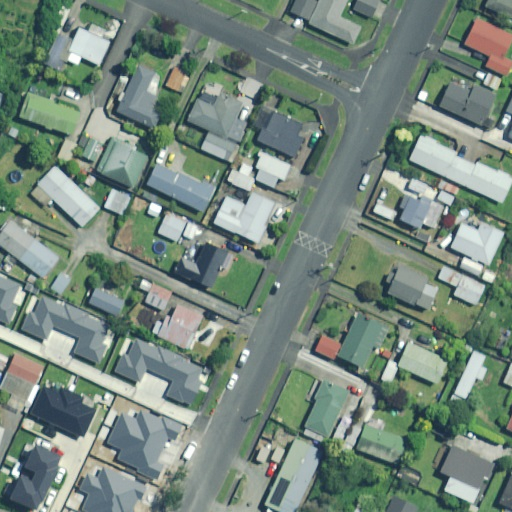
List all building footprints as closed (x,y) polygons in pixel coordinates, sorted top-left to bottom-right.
[(54,34),(57,36),(44,64),(60,71),(65,59),(78,65),(81,57),(100,66),(109,45),(119,23),(69,0),(54,34)] [(319,0),(308,24),(353,44),(360,27),(339,17),(347,0),(319,0)] [(359,0),(354,10),(380,22),(384,13),(377,9),(381,1),(379,0),(359,0)] [(511,0),(489,0),(486,8),(511,19),(511,0)] [(511,40),(511,35),(476,18),(463,43),(491,56),(486,66),(506,76),(511,64),(511,61),(503,58),(511,40)] [(111,98),(121,102),(117,112),(154,129),(167,100),(156,95),(164,77),(138,65),(132,79),(122,74),(111,98)] [(181,85),(184,87),(189,78),(185,76),(187,73),(175,67),(166,86),(177,91),(181,85)] [(502,79),(488,73),(483,83),(497,90),(502,79)] [(438,106),(490,129),(504,98),(475,85),(472,93),(448,82),(438,106)] [(243,103),(204,86),(189,122),(210,131),(201,149),(223,159),(227,151),(233,154),(238,143),(227,138),(243,103)] [(0,116),(10,96),(0,91),(0,116)] [(80,112),(27,93),(19,117),(72,136),(80,112)] [(304,125),(265,107),(256,126),(263,129),(257,140),(294,157),(303,137),(299,136),(304,125)] [(84,108),(78,121),(86,125),(93,112),(84,108)] [(103,142),(90,136),(82,156),(95,162),(103,142)] [(456,153),(420,136),(409,160),(502,203),(511,181),(511,178),(477,162),(475,165),(455,156),(456,153)] [(131,146),(114,138),(98,172),(132,188),(148,154),(131,146)] [(291,165),(259,150),(251,165),(260,169),(256,179),(273,187),(278,177),(284,180),(291,165)] [(252,167),(243,163),(240,170),(233,167),(226,183),(250,193),(256,180),(248,176),(252,167)] [(180,174),(157,164),(147,186),(203,211),(214,187),(181,172),(180,174)] [(100,209),(53,166),(29,192),(46,207),(53,199),(83,227),(100,209)] [(422,194),(424,195),(428,186),(412,179),(408,188),(409,188),(400,209),(404,211),(399,221),(420,231),(422,225),(433,230),(443,207),(433,202),(421,197),(422,194)] [(441,180),(438,187),(457,196),(461,189),(441,180)] [(131,197),(113,189),(105,207),(123,215),(131,197)] [(454,197),(440,192),(437,200),(451,205),(454,197)] [(225,196),(214,224),(259,243),(276,203),(252,193),(247,205),(225,196)] [(378,203),(374,211),(391,220),(396,212),(378,203)] [(292,211),(277,204),(270,222),(284,228),(292,211)] [(168,213),(158,233),(176,242),(186,222),(168,213)] [(511,218),(511,216),(499,223),(504,232),(511,227),(511,218)] [(0,245),(19,261),(37,239),(10,218),(0,230),(0,245)] [(462,224),(451,248),(473,257),(472,259),(477,262),(478,260),(489,265),(503,234),(475,221),(472,228),(462,224)] [(37,239),(20,262),(42,279),(59,257),(37,239)] [(227,252),(206,243),(197,265),(181,258),(174,273),(212,289),(227,252)] [(483,266),(465,258),(461,268),(478,276),(483,266)] [(392,284),(388,293),(416,306),(416,305),(429,311),(439,290),(426,284),(428,280),(396,265),(388,282),(392,284)] [(444,267),(439,278),(458,287),(454,295),(476,306),(485,287),(444,267)] [(71,279),(61,273),(51,289),(61,295),(71,279)] [(172,292),(161,287),(158,294),(150,291),(145,302),(164,310),(172,292)] [(125,301),(97,288),(89,303),(118,317),(125,301)] [(158,319),(152,332),(188,350),(204,317),(174,302),(164,322),(158,319)] [(466,321),(459,312),(451,318),(459,327),(466,321)] [(363,368),(373,347),(377,349),(375,354),(388,360),(391,352),(381,348),(389,331),(382,328),(383,325),(358,314),(355,313),(350,326),(346,324),(343,331),(350,333),(344,346),(323,336),(316,351),(335,360),(337,356),(363,368)] [(100,352),(74,340),(67,357),(92,368),(100,352)] [(448,361),(409,343),(398,366),(437,384),(448,361)] [(181,370),(140,351),(123,389),(152,403),(163,379),(175,384),(181,370)] [(450,403),(466,410),(470,401),(467,400),(477,378),(482,380),(487,370),(481,367),(485,357),(474,352),(450,403)] [(43,366),(14,354),(0,389),(32,403),(35,395),(32,393),(43,366)] [(398,365),(389,361),(381,380),(390,384),(398,365)] [(511,363),(503,382),(511,386),(511,363)] [(101,391),(47,367),(35,393),(90,416),(101,391)] [(349,392),(324,382),(304,434),(322,442),(325,436),(331,439),(349,392)] [(144,411),(121,402),(113,421),(136,430),(144,411)] [(100,424),(82,416),(74,435),(92,443),(100,424)] [(436,417),(432,425),(444,430),(441,438),(449,441),(456,425),(436,417)] [(407,441),(367,424),(364,430),(353,425),(345,444),(398,465),(407,441)] [(349,429),(339,425),(332,441),(342,445),(349,429)] [(120,435),(106,429),(99,446),(112,452),(120,435)] [(295,511),(323,453),(296,440),(265,505),(279,511),(295,511)] [(444,442),(432,468),(450,477),(444,491),(474,504),(480,490),(492,464),(444,442)] [(32,451),(21,476),(28,479),(28,481),(55,493),(74,452),(55,443),(48,458),(32,451)] [(113,511),(136,464),(111,453),(104,470),(89,463),(81,481),(96,487),(89,502),(111,511),(113,511)] [(511,477),(500,504),(511,508),(511,477)] [(416,511),(418,508),(392,496),(385,511),(416,511)]
